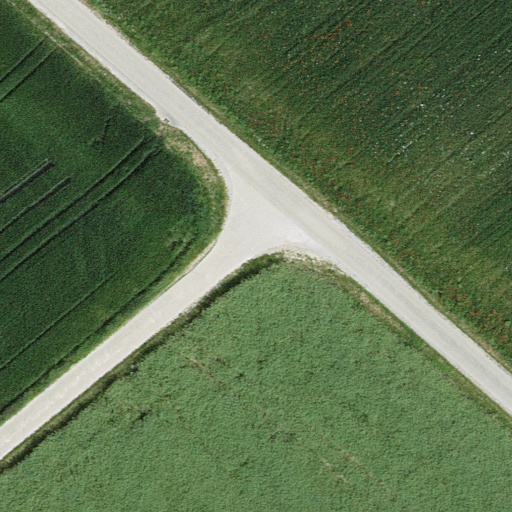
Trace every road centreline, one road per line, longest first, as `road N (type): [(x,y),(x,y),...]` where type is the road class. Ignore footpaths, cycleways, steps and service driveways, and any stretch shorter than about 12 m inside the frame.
road 1 (unclassified): [(511,403),(48,0)]
road 2 (track): [(290,213),(0,451)]
